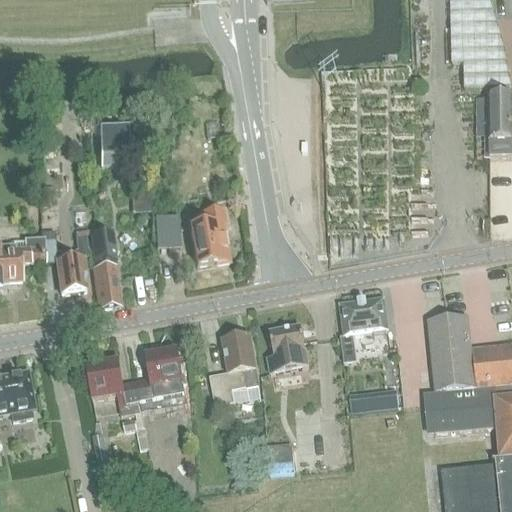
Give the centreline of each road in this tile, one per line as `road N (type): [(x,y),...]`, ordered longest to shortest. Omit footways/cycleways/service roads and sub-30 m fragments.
road 1 (tertiary): [(0,344),(511,251)]
road 2 (unknown): [(460,260),(434,125),(434,0)]
